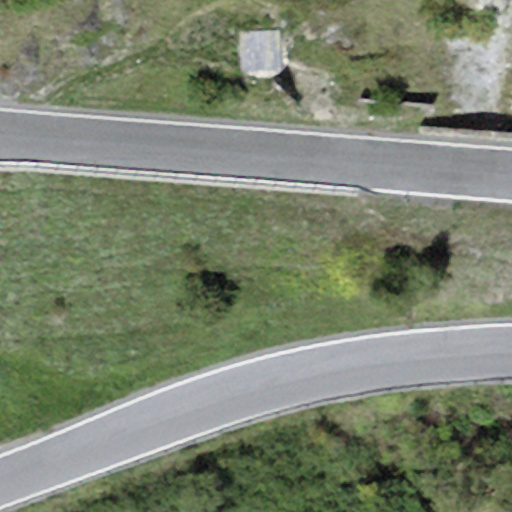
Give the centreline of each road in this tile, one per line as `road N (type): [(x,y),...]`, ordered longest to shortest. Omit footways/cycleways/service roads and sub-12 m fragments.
road 1 (tertiary): [(0,481),(236,390),(351,363),(511,352)]
road 2 (tertiary): [(511,177),(0,132)]
